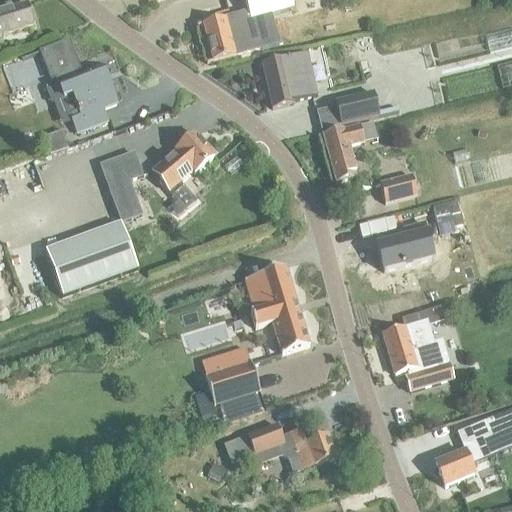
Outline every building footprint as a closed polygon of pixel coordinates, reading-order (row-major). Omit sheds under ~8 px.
[(253,22),(292,11),(289,0),(242,0),(247,15),(202,28),(212,64),(246,55),(239,31),(255,27),(253,22)] [(0,36),(1,37),(1,38),(33,28),(27,6),(11,11),(9,7),(0,9),(0,36)] [(58,87),(63,101),(59,103),(66,122),(71,121),(76,135),(105,123),(101,112),(115,107),(100,66),(84,72),(86,76),(81,78),(71,51),(68,43),(40,54),(51,81),(56,79),(59,87),(58,87)] [(261,67),(271,112),(292,107),(288,88),(292,87),(290,79),(286,80),(282,62),(261,67)] [(511,65),(497,69),(502,89),(511,87),(511,65)] [(336,111),(315,116),(320,135),(379,121),(374,98),(335,107),(336,111)] [(356,180),(348,149),(364,145),(359,128),(343,132),(321,137),(334,186),(356,180)] [(150,176),(168,197),(191,176),(192,177),(212,160),(193,137),(173,154),(174,156),(150,176)] [(133,157),(99,169),(120,226),(140,219),(128,184),(141,180),(133,157)] [(378,187),(383,207),(415,199),(409,179),(378,187)] [(129,225),(35,260),(49,298),(142,263),(129,225)] [(405,241),(376,248),(383,276),(431,264),(422,228),(403,233),(405,241)] [(241,286),(255,332),(271,326),(281,357),(307,349),(284,273),(241,286)] [(403,332),(381,338),(394,380),(406,377),(408,381),(419,377),(444,370),(447,369),(439,344),(433,346),(427,330),(450,323),(450,321),(449,318),(446,309),(444,309),(405,321),(400,322),(403,332)] [(249,368),(205,382),(214,410),(258,397),(249,368)] [(408,381),(405,382),(409,396),(450,383),(447,369),(444,370),(419,377),(408,381)] [(479,373),(468,376),(472,385),(482,381),(479,373)] [(463,456),(434,468),(444,493),(473,480),(469,470),(481,465),(476,453),(511,438),(511,413),(456,438),(463,456)] [(167,421),(165,429),(180,433),(182,425),(167,421)] [(307,445),(304,446),(299,433),(279,440),(275,428),(245,440),(222,448),(229,467),(252,459),(276,450),(279,458),(286,462),(292,477),(335,462),(326,438),(307,445)] [(211,468),(206,480),(218,485),(223,474),(211,468)]
